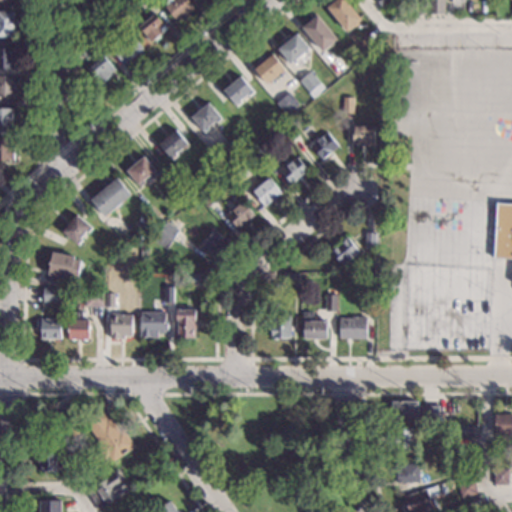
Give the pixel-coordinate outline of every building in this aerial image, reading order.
[(147,0),(150,3),(143,9),(134,0),(147,0)] [(187,0),(193,7),(187,13),(187,14),(184,17),(183,16),(175,22),(164,7),(166,5),(164,1),(165,0),(187,0)] [(343,0),(359,20),(346,31),(327,8),(335,2),(333,0),(343,0)] [(391,0),(382,8),(376,0),(391,0)] [(425,0),(425,16),(414,16),(414,0),(425,0)] [(443,0),(443,15),(428,15),(428,0),(443,0)] [(12,20),(17,20),(17,35),(13,34),(13,38),(0,37),(0,12),(13,12),(12,20)] [(166,29),(151,41),(139,26),(150,18),(148,15),(152,12),(166,29)] [(316,17),(318,16),(338,40),(323,53),(303,28),(311,22),(309,19),(314,15),(316,17)] [(142,49),(124,64),(109,46),(127,31),(142,49)] [(363,34),(372,44),(360,54),(351,43),(353,42),(349,38),(353,34),(357,39),(363,34)] [(307,48),(289,63),(278,50),(284,45),(283,44),(291,37),(293,39),(297,35),(307,48)] [(98,50),(87,61),(80,54),(91,43),(98,50)] [(12,68),(0,68),(0,49),(13,49),(12,68)] [(114,70),(110,73),(112,76),(101,85),(89,70),(99,62),(96,59),(102,55),(114,70)] [(284,69),(265,84),(254,69),(258,65),(257,63),(266,57),(268,59),(273,55),(284,69)] [(324,89),(312,98),(298,82),(310,72),(324,89)] [(12,84),(15,84),(15,90),(13,90),(13,97),(0,97),(0,77),(12,77),(12,84)] [(254,92),(249,96),(248,94),(238,102),(240,103),(236,107),(224,91),(242,77),(254,92)] [(299,105),(286,116),(275,103),(288,92),(299,105)] [(352,114),(342,114),(342,97),(352,97),(352,114)] [(220,119),(215,124),(213,121),(206,127),(208,129),(203,133),(190,117),(207,104),(220,119)] [(14,127),(0,126),(0,109),(14,110),(14,127)] [(299,134),(291,142),(280,129),(288,122),(299,134)] [(372,145),(352,145),(352,126),(372,126),(372,145)] [(188,146),(183,150),(182,149),(174,155),(175,157),(171,160),(158,144),(175,130),(188,146)] [(339,146),(332,152),(333,153),(328,157),(327,155),(322,160),(309,145),(316,139),(317,141),(328,132),(339,146)] [(11,144),(13,144),(13,161),(0,160),(0,139),(11,139),(11,144)] [(269,155),(261,162),(252,152),(260,145),(269,155)] [(154,171),(147,177),(150,180),(146,184),(143,180),(137,186),(125,172),(143,157),(154,171)] [(308,172),(290,185),(278,169),(286,164),(287,165),(297,157),(308,172)] [(250,171),(234,185),(224,173),(240,159),(250,171)] [(131,196),(104,217),(90,200),(117,178),(131,196)] [(280,193),(263,207),(252,194),(257,190),(254,187),(260,183),(262,185),(268,179),(280,193)] [(216,200),(207,207),(198,196),(207,189),(216,200)] [(188,199),(184,203),(179,198),(183,193),(188,199)] [(254,216),(237,229),(225,214),(231,209),(232,211),(244,201),(254,216)] [(511,259),(493,259),(496,203),(511,203),(511,259)] [(93,229),(89,233),(87,232),(80,240),(82,241),(78,246),(61,233),(74,215),(93,229)] [(178,231),(172,241),(159,233),(165,223),(178,231)] [(227,241),(218,253),(220,255),(218,259),(200,246),(204,240),(205,241),(213,230),(227,241)] [(375,233),(374,249),(363,248),(364,233),(375,233)] [(358,251),(348,259),(349,261),(343,266),(332,252),(337,248),(334,245),(339,241),(341,243),(348,238),(358,251)] [(73,258),(72,260),(81,262),(77,281),(48,275),(52,253),(73,258)] [(200,290),(184,290),(184,273),(200,273),(200,290)] [(298,283),(282,284),(282,273),(298,273),(298,283)] [(173,303),(162,303),(162,287),(173,287),(173,303)] [(57,303),(42,302),(42,288),(58,288),(57,303)] [(103,307),(85,307),(85,289),(103,290),(103,307)] [(114,307),(104,307),(105,294),(114,294),(114,307)] [(335,311),(323,311),(323,295),(335,295),(335,311)] [(372,312),(361,312),(362,296),(372,296),(372,312)] [(195,327),(193,328),(193,339),(175,339),(175,310),(195,310),(195,327)] [(82,320),(88,320),(88,339),(67,339),(66,321),(72,321),(72,312),(82,312),(82,320)] [(164,321),(167,321),(167,332),(157,333),(157,337),(140,337),(140,313),(164,313),(164,321)] [(311,317),(319,317),(319,322),(325,322),(325,339),(302,338),(302,313),(311,313),(311,317)] [(132,337),(124,337),(124,340),(122,340),(122,342),(118,342),(118,340),(109,340),(109,315),(131,314),(132,337)] [(290,338),(269,338),(269,330),(267,330),(267,324),(270,324),(270,316),(290,316),(290,338)] [(365,339),(338,338),(339,318),(350,318),(350,317),(365,317),(365,339)] [(60,339),(40,340),(40,332),(38,332),(38,322),(40,322),(40,320),(60,320),(60,339)] [(416,406),(437,406),(436,422),(422,422),(422,418),(415,418),(415,423),(390,422),(391,401),(416,401),(416,406)] [(78,435),(63,435),(64,405),(77,405),(79,405),(78,435)] [(106,420),(110,418),(118,432),(122,429),(133,448),(110,462),(107,457),(104,459),(96,446),(99,444),(83,418),(99,408),(106,420)] [(511,435),(494,435),(494,415),(511,415),(511,435)] [(472,438),(457,437),(457,427),(472,428),(472,438)] [(412,448),(392,447),(393,440),(390,440),(390,435),(393,435),(393,428),(412,428),(412,448)] [(55,464),(60,464),(60,460),(72,460),(72,477),(59,477),(59,470),(55,470),(55,472),(38,472),(38,451),(55,451),(55,464)] [(417,482),(395,482),(395,471),(397,471),(397,463),(417,464),(417,482)] [(507,485),(492,485),(493,469),(507,469),(507,485)] [(126,489),(98,510),(87,495),(116,474),(126,489)] [(476,494),(461,497),(458,483),(472,480),(476,494)] [(159,493),(155,495),(157,497),(139,510),(130,496),(151,481),(159,493)] [(439,495),(430,498),(434,508),(422,511),(405,511),(404,507),(407,506),(404,497),(436,486),(439,495)] [(61,501),(60,511),(40,511),(41,509),(36,509),(37,502),(39,502),(39,500),(61,501)] [(175,511),(155,511),(169,503),(175,511)]
